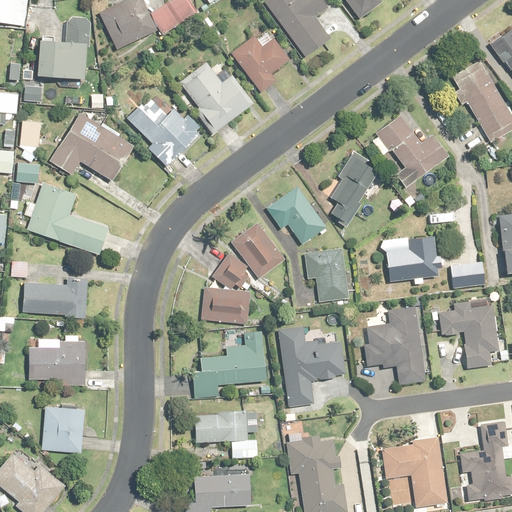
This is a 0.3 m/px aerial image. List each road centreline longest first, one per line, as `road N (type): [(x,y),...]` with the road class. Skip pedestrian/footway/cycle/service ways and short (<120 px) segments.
road 1 (residential): [(106,511),(125,483),(136,437),(140,320),(149,269),(170,231),(466,0)]
road 2 (residential): [(370,415),(511,394)]
